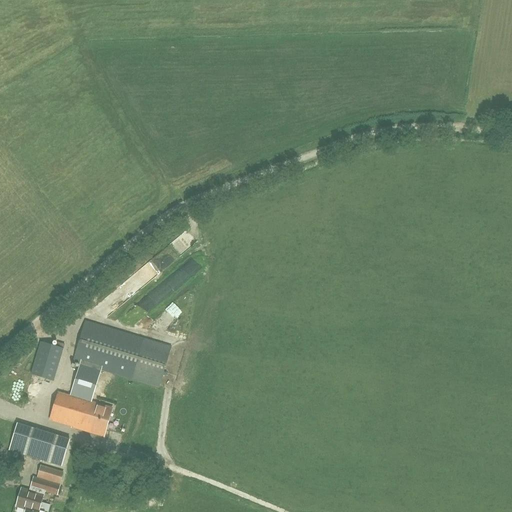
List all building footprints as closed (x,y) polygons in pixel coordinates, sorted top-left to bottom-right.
[(170,347),(146,339),(85,321),(73,361),(80,363),(70,396),(58,393),(50,420),(103,436),(112,409),(91,402),(101,370),(158,387),(170,347)] [(53,382),(63,349),(41,342),(31,375),(53,382)] [(17,423),(8,450),(61,467),(69,440),(17,424),(17,423)] [(41,466),(37,477),(59,483),(63,473),(41,466)] [(33,478),(31,487),(57,494),(59,486),(33,478)] [(47,511),(50,506),(41,503),(43,496),(21,489),(16,506),(26,509),(24,511),(47,511)]
